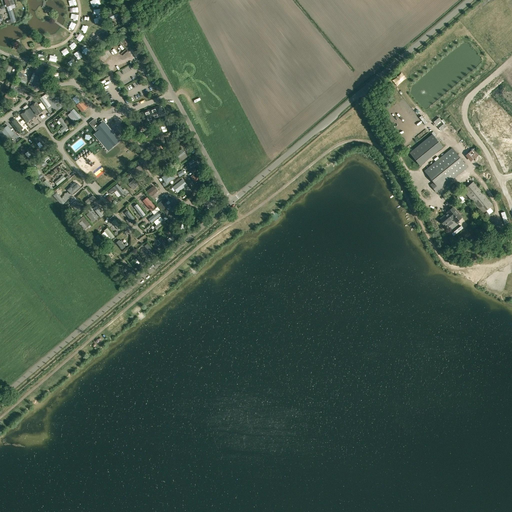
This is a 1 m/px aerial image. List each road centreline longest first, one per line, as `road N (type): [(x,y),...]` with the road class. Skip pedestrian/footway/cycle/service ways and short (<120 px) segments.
road 1 (track): [(0,419),(216,232),(350,140),(380,149),(446,264),(511,292)]
road 2 (unclassified): [(231,201),(470,0)]
road 3 (unclassified): [(0,397),(231,201)]
road 4 (unclassified): [(231,201),(123,0)]
road 5 (track): [(413,48),(434,94),(477,133),(511,204)]
